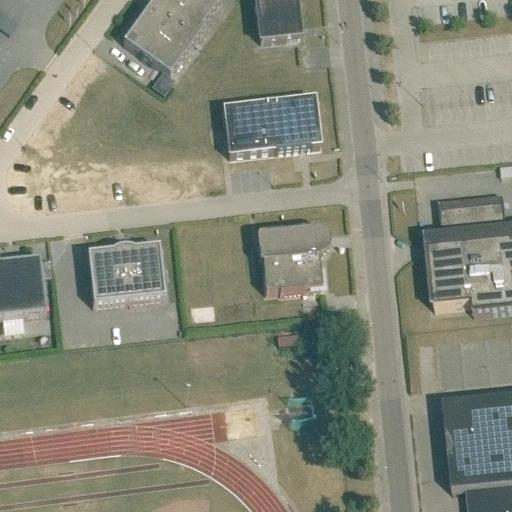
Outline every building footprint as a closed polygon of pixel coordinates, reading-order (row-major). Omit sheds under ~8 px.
[(169,83),(204,33),(202,31),(221,5),(214,0),(157,0),(122,49),(169,83)] [(299,44),(298,31),(295,4),(255,8),(260,48),(299,44)] [(0,33),(9,40),(17,28),(0,16),(0,33)] [(163,79),(158,86),(168,94),(174,86),(163,79)] [(228,163),(319,153),(314,105),(223,115),(228,163)] [(511,246),(508,247),(504,203),(502,204),(503,210),(441,216),(441,210),(439,210),(443,254),(428,256),(434,316),(473,312),(473,317),(474,322),(511,317),(511,246)] [(315,236),(260,242),(258,242),(258,243),(257,243),(257,244),(256,245),(256,246),(259,270),(261,270),(264,300),(279,298),(279,301),(313,297),(313,295),(321,294),(318,272),(319,272),(318,264),(320,263),(322,262),(324,261),(325,260),(326,259),(328,257),(329,255),(329,253),(330,252),(330,251),(330,249),(330,248),(329,247),(329,246),(328,244),(327,242),(326,241),(325,239),(323,238),(322,237),(320,236),(317,236),(315,236)] [(128,254),(124,254),(122,254),(128,309),(164,305),(158,253),(133,256),(132,255),(128,254)] [(87,261),(92,313),(128,309),(122,254),(118,255),(117,255),(115,256),(113,257),(112,258),(87,261)] [(39,267),(39,266),(15,269),(16,269),(0,270),(0,325),(45,321),(41,283),(39,267)] [(49,266),(39,267),(41,283),(51,282),(49,266)] [(344,326),(333,327),(334,336),(345,335),(344,326)] [(511,511),(511,405),(443,413),(452,500),(466,498),(467,511),(511,511)]
